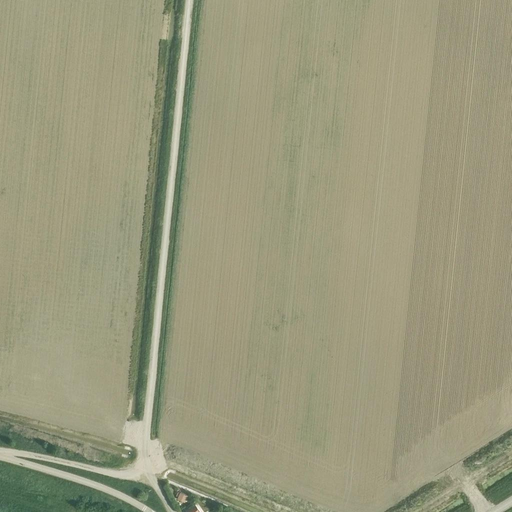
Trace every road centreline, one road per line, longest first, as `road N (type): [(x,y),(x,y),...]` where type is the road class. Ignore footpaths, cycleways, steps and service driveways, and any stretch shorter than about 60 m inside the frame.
road 1 (unclassified): [(141,472),(189,0)]
road 2 (unclassified): [(0,455),(144,508)]
road 3 (unclassified): [(141,472),(0,452)]
